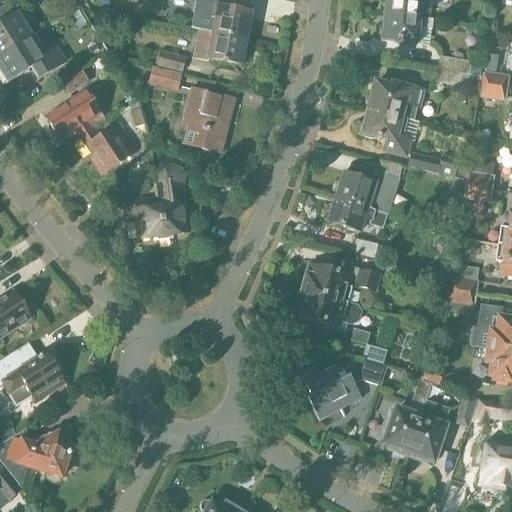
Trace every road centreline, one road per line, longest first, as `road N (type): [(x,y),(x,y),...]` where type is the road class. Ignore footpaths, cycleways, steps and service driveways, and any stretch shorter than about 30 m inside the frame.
road 1 (residential): [(205,329),(262,222),(306,84),(316,0)]
road 2 (residential): [(141,344),(0,169)]
road 3 (residential): [(386,511),(218,425)]
